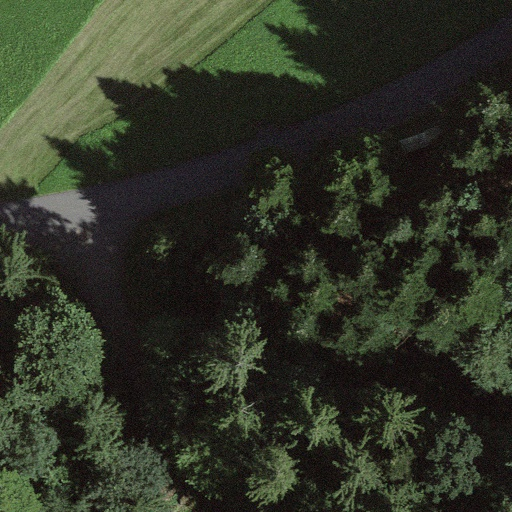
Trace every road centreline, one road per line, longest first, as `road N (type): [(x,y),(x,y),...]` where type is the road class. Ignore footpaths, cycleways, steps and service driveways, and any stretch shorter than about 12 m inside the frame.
road 1 (unclassified): [(0,221),(200,179),(315,140),(430,85),(511,32)]
road 2 (track): [(83,205),(119,314),(229,511)]
